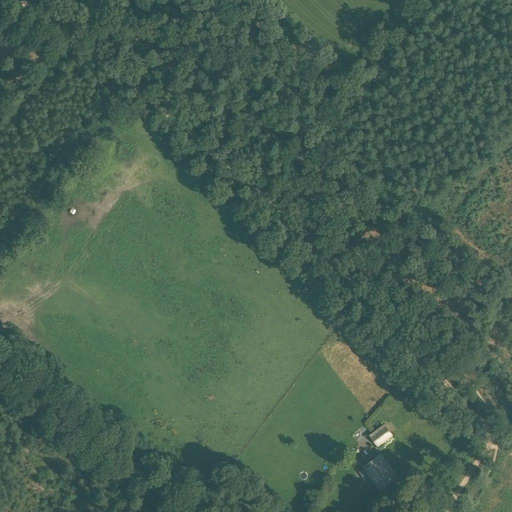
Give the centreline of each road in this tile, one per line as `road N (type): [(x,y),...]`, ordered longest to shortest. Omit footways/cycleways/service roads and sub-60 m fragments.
road 1 (unknown): [(0,4),(30,31),(108,39),(261,156),(277,184),(378,273),(493,415),(493,458),(462,511)]
road 2 (track): [(17,0),(262,192),(421,354),(484,426),(486,441)]
road 3 (unclassified): [(192,511),(0,362)]
